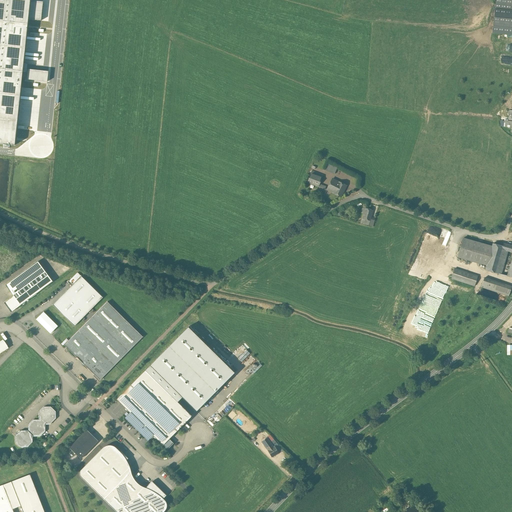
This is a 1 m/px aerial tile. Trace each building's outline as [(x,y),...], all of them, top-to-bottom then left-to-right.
[(0,0),(0,143),(15,145),(15,139),(22,75),(27,32),(27,27),(27,26),(28,19),(30,0),(0,0)] [(511,0),(495,0),(492,33),(511,35),(511,0)] [(30,1),(28,19),(41,21),(43,2),(30,1)] [(48,71),(28,69),(27,79),(47,82),(48,71)] [(339,166),(328,161),(324,170),(334,175),(339,166)] [(322,175),(312,171),(307,182),(318,187),(319,184),(321,178),(321,177),(322,175)] [(346,186),(332,179),(328,188),(327,190),(341,197),(346,186)] [(373,210),(365,208),(362,219),(370,221),(371,217),(373,210)] [(431,263),(439,235),(427,232),(419,260),(431,263)] [(457,257),(486,266),(492,246),(463,238),(457,257)] [(486,266),(485,270),(496,273),(503,250),(511,252),(511,257),(507,276),(511,277),(511,245),(503,244),(502,246),(497,245),(493,243),(492,246),(486,266)] [(38,261),(6,285),(13,296),(14,296),(21,305),(53,282),(41,266),(38,261)] [(478,276),(454,268),(451,278),(475,286),(478,276)] [(70,287),(53,305),(58,310),(74,326),(103,297),(81,276),(70,287)] [(511,287),(484,278),(482,286),(508,295),(511,287)] [(13,296),(4,303),(11,312),(14,310),(21,305),(14,296),(13,296)] [(143,337),(107,302),(64,345),(100,380),(143,337)] [(58,326),(44,312),(36,319),(50,334),(58,326)] [(234,373),(188,327),(150,366),(182,397),(196,411),(234,373)] [(3,339),(0,341),(0,353),(2,352),(9,348),(3,339)] [(238,358),(242,361),(250,353),(246,349),(238,358)] [(253,374),(262,365),(256,360),(244,372),(248,375),(252,372),(253,374)] [(182,397),(150,366),(145,370),(177,402),(182,397)] [(177,402),(145,370),(131,385),(177,431),(192,416),(177,402)] [(177,431),(131,385),(116,399),(131,413),(152,435),(163,445),(169,439),(177,431)] [(39,420),(33,420),(28,425),(28,430),(20,430),(16,435),(16,442),(17,444),(21,447),(28,447),(31,444),(33,442),(32,436),(40,436),(45,431),(45,423),(51,423),(56,418),(56,411),(51,407),(44,407),(39,412),(39,420)] [(152,435),(131,413),(126,418),(136,427),(136,426),(139,429),(139,430),(148,439),(152,435)] [(87,430),(69,448),(81,459),(96,443),(98,441),(87,430)] [(262,441),(268,450),(273,447),(266,438),(262,441)] [(169,439),(163,445),(168,449),(174,443),(169,439)] [(106,446),(103,448),(81,470),(80,472),(80,474),(80,475),(81,477),(92,487),(116,511),(163,511),(165,511),(166,508),(167,505),(166,502),(164,500),(163,499),(166,495),(156,485),(155,486),(151,482),(146,488),(143,487),(141,486),(140,486),(120,467),(126,460),(128,458),(121,451),(120,452),(116,448),(113,446),(109,445),(106,446)] [(273,447),(268,450),(272,457),(279,453),(275,446),(273,447)] [(126,460),(120,467),(140,486),(141,486),(138,484),(136,482),(134,480),(133,477),(132,474),(131,471),(130,468),(128,463),(126,460)] [(44,511),(30,474),(11,481),(21,506),(23,511),(44,511)] [(21,506),(11,481),(3,485),(12,509),(21,506)] [(3,485),(0,485),(0,511),(13,511),(12,509),(3,485)]
